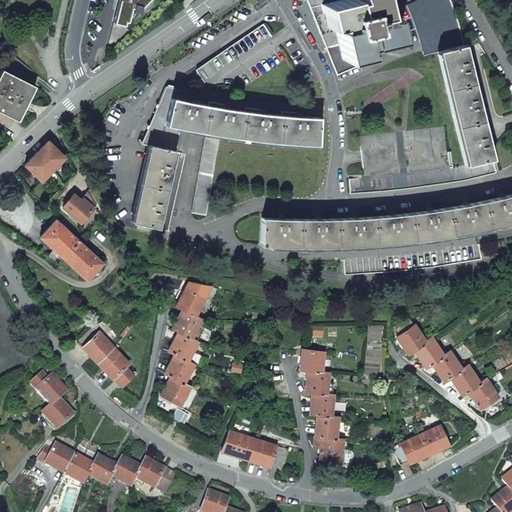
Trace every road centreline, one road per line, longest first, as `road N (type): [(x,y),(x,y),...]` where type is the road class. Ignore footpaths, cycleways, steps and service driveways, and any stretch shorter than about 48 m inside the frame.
road 1 (residential): [(0,254),(57,352),(93,391),(138,427),(237,481),(303,496),(360,496),(424,483),(511,429)]
road 2 (residential): [(84,91),(219,0)]
road 3 (unknown): [(308,496),(283,356)]
road 4 (unknown): [(499,436),(393,359)]
road 5 (unknown): [(138,427),(165,306)]
